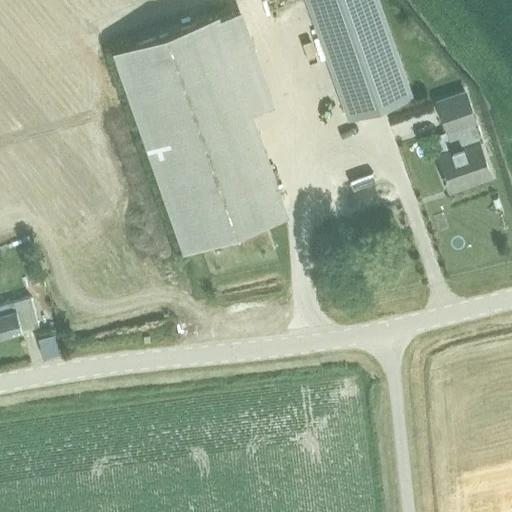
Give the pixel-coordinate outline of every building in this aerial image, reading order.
[(411,96),(376,0),(304,0),(348,119),(411,96)] [(280,27),(295,24),(291,1),(275,4),(280,27)] [(285,210),(217,15),(117,50),(185,245),(285,210)] [(458,129),(465,147),(437,157),(450,192),(491,177),(478,144),(483,142),(476,121),(474,121),(465,94),(437,105),(447,133),(458,129)] [(30,275),(33,284),(42,281),(39,272),(30,275)] [(0,337),(23,330),(22,329),(39,324),(30,295),(0,304),(0,337)]
